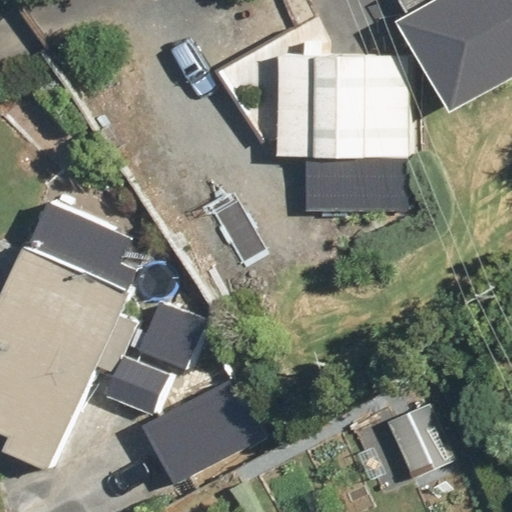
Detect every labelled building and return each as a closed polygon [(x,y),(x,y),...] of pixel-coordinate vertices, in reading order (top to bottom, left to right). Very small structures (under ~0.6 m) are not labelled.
[(511,0),(394,0),(391,2),(451,113),(511,80),(511,0)] [(392,64),(271,66),(273,154),(393,152),(392,64)] [(0,330),(1,331),(0,334),(0,427),(50,449),(121,284),(0,232),(0,330)] [(237,381),(145,419),(173,486),(265,448),(237,381)] [(460,461),(436,399),(389,417),(414,479),(460,461)]
